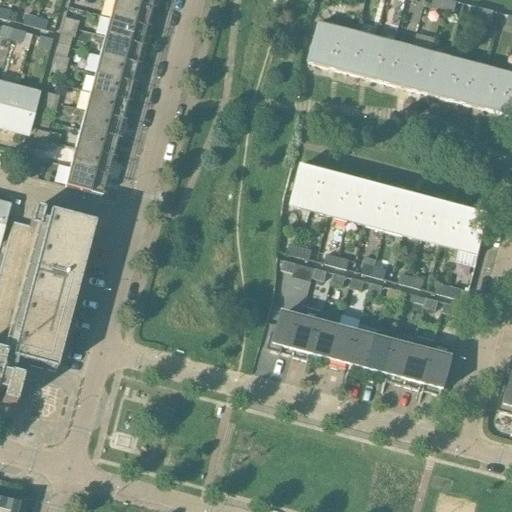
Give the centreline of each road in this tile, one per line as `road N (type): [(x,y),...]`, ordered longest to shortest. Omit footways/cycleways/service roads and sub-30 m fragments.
road 1 (residential): [(459,446),(101,351)]
road 2 (residential): [(135,223),(193,0)]
road 3 (residential): [(459,446),(511,250)]
road 4 (residential): [(67,471),(209,511)]
road 5 (residential): [(135,223),(0,186)]
road 6 (residential): [(101,351),(135,223)]
road 7 (residential): [(67,471),(101,351)]
